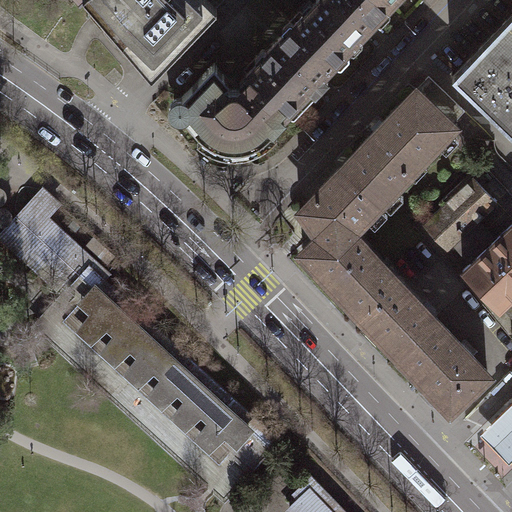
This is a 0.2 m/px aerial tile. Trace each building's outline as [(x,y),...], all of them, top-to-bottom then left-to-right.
[(86,0),(152,73),(217,7),(209,0),(86,0)] [(386,0),(316,0),(306,11),(346,50),(391,4),(386,0)] [(247,72),(251,76),(288,111),(311,87),(316,92),(328,79),(323,74),(346,50),(306,11),(247,72)] [(511,13),(453,76),(511,132),(511,13)] [(231,80),(215,62),(182,96),(178,96),(175,97),(172,100),(170,104),(171,108),(172,113),(177,116),(181,116),(185,116),(202,136),(198,141),(206,147),(215,152),(218,146),(223,148),(230,149),(237,149),(245,147),(251,146),(259,142),(262,148),(271,142),(277,135),(273,131),(286,117),(284,116),(288,111),(251,76),(240,88),(235,87),(230,88),(227,83),(231,80)] [(427,76),(342,166),(379,200),(396,183),(392,180),(431,139),(434,142),(463,111),(427,76)] [(342,166),(302,207),(320,230),(303,249),(328,278),(364,243),(351,228),(379,200),(342,166)] [(497,201),(473,176),(461,187),(457,183),(438,202),(442,205),(423,223),(447,248),(452,243),(470,262),(494,238),(477,220),(497,201)] [(0,205),(0,203),(2,203),(4,201),(6,199),(7,196),(7,193),(6,191),(5,188),(3,186),(1,185),(0,184),(0,223),(0,224),(3,224),(6,224),(8,223),(11,221),(12,219),(12,218),(13,216),(13,213),(12,210),(10,208),(8,206),(5,205),(2,205),(0,205)] [(244,469),(247,466),(272,439),(251,421),(250,422),(226,400),(228,397),(217,387),(215,389),(202,378),(205,376),(193,365),(191,368),(179,356),(181,354),(170,344),(167,346),(155,335),(158,332),(146,322),(144,325),(131,313),(134,310),(123,300),(120,303),(97,281),(104,273),(36,211),(48,198),(39,189),(12,218),(1,230),(21,248),(23,246),(35,256),(29,263),(59,290),(63,294),(64,293),(75,302),(53,326),(102,371),(105,367),(116,377),(113,381),(149,414),(152,410),(163,421),(160,424),(209,469),(225,451),(244,469)] [(470,262),(463,269),(499,307),(504,302),(511,310),(511,221),(494,238),(470,262)] [(328,278),(401,351),(436,316),(364,243),(328,278)] [(250,469),(247,466),(244,469),(225,451),(209,469),(160,424),(163,421),(152,410),(149,414),(113,381),(116,377),(105,367),(102,371),(53,326),(75,302),(64,293),(63,294),(59,290),(28,324),(37,333),(61,354),(210,491),(213,493),(221,501),(250,469)] [(401,351),(451,403),(487,368),(436,316),(401,351)] [(511,401),(504,410),(480,433),(509,463),(511,460),(511,401)] [(341,511),(308,477),(292,492),(296,496),(287,505),(293,511),(341,511)]
